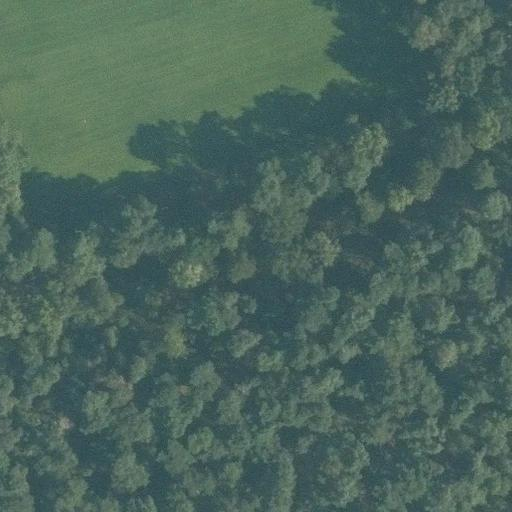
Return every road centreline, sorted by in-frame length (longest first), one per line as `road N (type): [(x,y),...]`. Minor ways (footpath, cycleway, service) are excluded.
road 1 (track): [(511,54),(442,109),(259,212),(0,271)]
road 2 (track): [(165,511),(0,291)]
